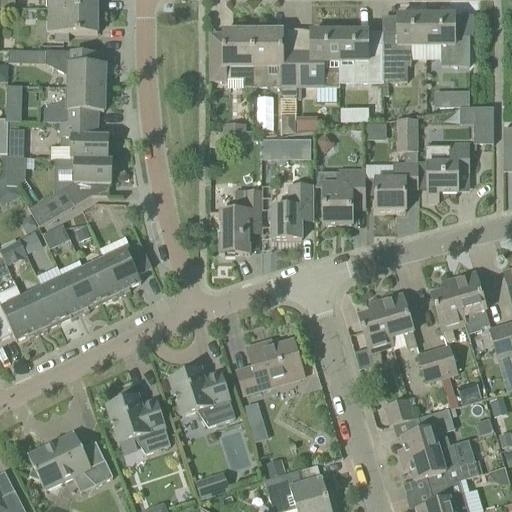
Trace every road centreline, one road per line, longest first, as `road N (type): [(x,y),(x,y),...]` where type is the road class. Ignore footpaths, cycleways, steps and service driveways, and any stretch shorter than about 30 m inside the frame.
road 1 (residential): [(200,310),(162,206),(146,114),(144,0)]
road 2 (residential): [(370,511),(305,282)]
road 3 (unclassified): [(0,403),(200,310)]
road 4 (unclassified): [(305,282),(511,224)]
